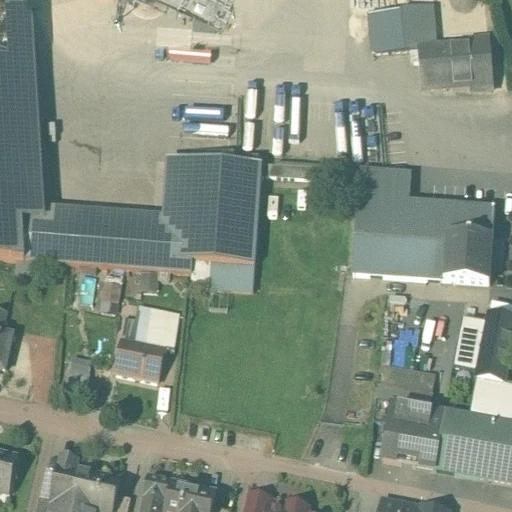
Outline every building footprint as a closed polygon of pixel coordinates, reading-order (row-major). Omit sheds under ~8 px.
[(431,5),(367,12),(369,18),(368,18),(372,58),(420,54),(419,52),(437,51),(431,5)] [(12,64),(0,64),(0,262),(23,265),(25,264),(22,216),(44,209),(33,11),(7,13),(12,64)] [(222,21),(209,20),(208,30),(221,31),(222,21)] [(437,51),(419,52),(420,54),(423,94),(471,90),(472,95),(491,93),(487,46),(437,51)] [(262,168),(166,162),(161,219),(173,264),(193,265),(255,270),(262,168)] [(360,174),(341,173),(341,170),(275,165),(274,180),(328,184),(327,203),(358,205),(360,174)] [(476,183),(360,174),(358,205),(353,278),(489,288),(494,212),(474,210),(476,183)] [(44,209),(22,216),(25,264),(28,265),(185,277),(191,277),(192,277),(193,265),(173,264),(161,219),(44,209)] [(255,270),(193,265),(192,277),(191,277),(190,291),(253,296),(255,270)] [(157,277),(142,276),(141,288),(156,289),(157,277)] [(121,290),(105,287),(102,302),(118,305),(121,290)] [(179,320),(141,312),(138,315),(136,323),(135,323),(131,344),(122,343),(115,378),(156,387),(164,353),(174,355),(179,320)] [(511,342),(511,322),(457,312),(453,332),(442,330),(439,346),(434,369),(476,377),(475,382),(504,387),(511,342)] [(11,340),(0,337),(0,375),(3,376),(11,340)] [(439,346),(423,343),(418,366),(434,369),(439,346)] [(75,359),(70,393),(90,396),(95,362),(75,359)] [(445,416),(391,406),(387,428),(385,428),(383,440),(385,440),(381,464),(435,474),(445,416)] [(511,427),(472,420),(445,415),(445,416),(435,474),(434,474),(511,488),(511,427)] [(0,493),(8,495),(8,498),(9,498),(17,461),(0,457),(0,493)] [(120,484),(75,474),(77,465),(61,462),(51,505),(54,506),(52,511),(113,511),(117,499),(120,484)] [(165,511),(171,487),(147,481),(140,511),(165,511)] [(212,511),(216,497),(171,487),(165,511),(212,511)] [(272,503),(247,497),(243,511),(268,511),(269,510),(270,510),(272,503)] [(128,511),(130,503),(117,499),(113,511),(128,511)] [(421,509),(384,502),(381,511),(438,511),(421,509)]
